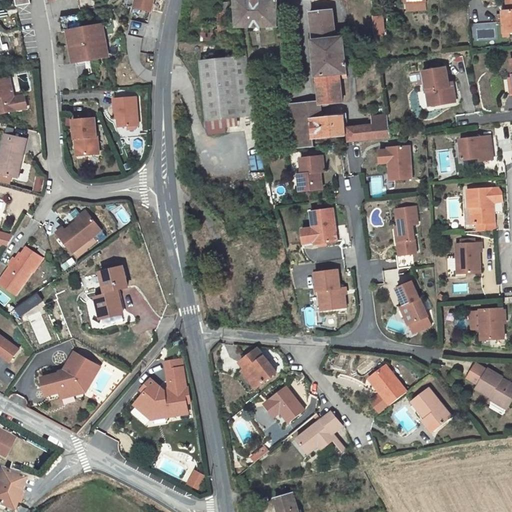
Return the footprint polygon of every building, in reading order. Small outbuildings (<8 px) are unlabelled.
[(50,0),(51,1),(56,0),(78,0),(80,9),(97,5),(95,0),(50,0)] [(223,0),(224,8),(217,9),(218,34),(233,34),(231,0),(223,0)] [(236,0),(239,25),(242,25),(277,27),(277,24),(282,25),(281,18),(277,19),(278,0),(236,0)] [(427,0),(405,0),(405,1),(407,1),(408,13),(425,12),(424,4),(428,3),(427,0)] [(503,13),(500,13),(501,32),(501,36),(508,36),(511,35),(511,3),(507,3),(506,13),(503,13)] [(317,82),(320,102),(342,100),(339,77),(345,76),(341,33),(334,34),(331,11),(310,13),(312,34),(307,35),(312,82),(317,82)] [(81,13),(59,18),(62,32),(67,31),(73,63),(109,56),(103,23),(84,27),(81,13)] [(385,15),(374,16),(375,35),(386,34),(385,15)] [(135,18),(132,33),(146,36),(149,20),(135,18)] [(143,50),(157,53),(160,39),(146,36),(143,50)] [(247,53),(199,58),(208,118),(209,132),(227,130),(225,116),(255,113),(250,67),(247,53)] [(434,101),(430,101),(431,107),(458,102),(455,80),(449,80),(448,68),(425,70),(428,86),(432,86),(434,101)] [(0,107),(1,114),(18,110),(28,108),(26,96),(16,98),(12,79),(0,80),(0,107)] [(140,99),(117,100),(117,118),(122,118),(122,128),(142,127),(140,99)] [(311,138),(309,118),(321,117),(320,102),(289,104),(293,149),(311,146),(311,138)] [(375,124),(388,123),(386,110),(373,112),(375,124)] [(311,138),(349,135),(348,127),(347,114),(321,117),(309,118),(311,138)] [(95,121),(73,121),(73,133),(78,133),(79,154),(98,153),(98,135),(96,135),(95,121)] [(388,123),(375,124),(348,127),(349,135),(349,141),(390,136),(388,123)] [(4,159),(1,175),(19,179),(27,140),(6,135),(1,159),(4,159)] [(479,159),(480,163),(494,161),(491,137),(462,141),(465,161),(479,159)] [(409,145),(388,148),(388,150),(379,151),(381,165),(390,164),(392,179),(413,177),(409,145)] [(324,156),(302,159),(303,173),(300,173),(301,191),(325,190),(324,171),(326,171),(324,156)] [(36,172),(31,191),(38,193),(42,174),(36,172)] [(480,225),(481,233),(499,231),(496,205),(505,204),(504,194),(501,189),(495,190),(468,193),(470,210),(472,209),(477,209),(478,225),(480,225)] [(317,242),(341,240),(337,206),(313,209),(315,225),(304,227),(306,241),(317,240),(317,242)] [(395,255),(397,269),(411,268),(409,251),(416,250),(412,224),(418,223),(416,206),(396,209),(398,224),(395,224),(399,254),(395,255)] [(88,216),(67,231),(64,229),(59,233),(74,254),(96,238),(94,236),(101,230),(88,216)] [(0,244),(9,246),(12,232),(0,230),(0,244)] [(228,239),(235,264),(264,257),(259,238),(250,240),(248,234),(228,239)] [(481,245),(468,246),(461,247),(462,258),(463,276),(485,274),(483,254),(486,254),(485,245),(481,245)] [(25,249),(16,262),(14,261),(0,281),(0,283),(15,293),(30,271),(31,272),(40,259),(25,249)] [(463,281),(463,276),(462,258),(453,259),(455,281),(463,281)] [(125,266),(100,271),(105,292),(94,294),(99,318),(122,313),(117,288),(129,286),(125,266)] [(325,289),(326,310),(347,308),(345,288),(342,288),(341,271),(317,273),(318,290),(325,289)] [(427,318),(412,280),(394,287),(403,306),(399,308),(406,326),(427,318)] [(325,289),(318,290),(319,311),(326,310),(325,289)] [(36,295),(41,302),(45,299),(39,292),(36,295)] [(25,314),(41,302),(36,295),(20,307),(25,314)] [(509,314),(485,314),(487,344),(511,343),(509,314)] [(427,318),(406,326),(410,335),(431,327),(427,318)] [(0,357),(8,363),(17,351),(0,337),(0,357)] [(249,376),(246,379),(253,387),(274,370),(254,347),(237,362),(245,371),(249,376)] [(59,372),(41,377),(45,395),(59,391),(77,386),(85,390),(99,365),(74,351),(64,368),(64,369),(65,372),(60,374),(59,372)] [(491,393),(492,391),(509,401),(511,395),(511,380),(476,359),(466,375),(477,382),(476,384),(491,393)] [(168,365),(169,374),(187,371),(186,362),(168,365)] [(379,388),(376,390),(377,390),(385,401),(387,403),(404,389),(382,364),(369,375),(379,388)] [(137,405),(156,422),(157,422),(157,415),(170,414),(171,421),(190,419),(189,409),(188,405),(194,405),(192,393),(190,393),(187,371),(169,374),(172,389),(172,393),(165,394),(164,391),(153,381),(143,392),(146,395),(137,405)] [(379,388),(369,375),(366,377),(376,390),(379,388)] [(283,385),(260,404),(270,417),(277,412),(285,423),(302,409),(283,385)] [(59,391),(61,397),(85,390),(77,386),(59,391)] [(425,415),(427,413),(437,424),(450,413),(426,386),(412,400),(425,415)] [(375,409),(385,401),(377,390),(367,399),(375,409)] [(490,395),(506,405),(509,401),(492,391),(491,393),(490,395)] [(319,449),(331,441),(334,438),(331,433),(340,426),(329,411),(320,419),(319,417),(294,438),(305,453),(316,446),(319,449)] [(421,418),(431,429),(437,424),(427,413),(425,415),(421,418)] [(157,415),(157,422),(171,421),(170,414),(157,415)] [(0,458),(4,460),(14,441),(0,433),(0,458)] [(343,449),(334,438),(331,441),(339,452),(343,449)] [(266,445),(252,455),(256,461),(270,451),(266,445)] [(199,459),(191,455),(185,467),(193,471),(199,459)] [(22,476),(0,467),(0,504),(10,508),(13,499),(17,501),(19,496),(21,491),(20,490),(19,488),(18,487),(22,476)] [(298,511),(292,489),(272,495),(276,511),(298,511)]
